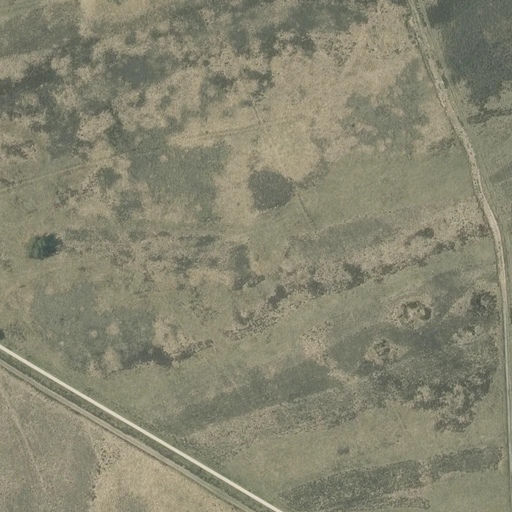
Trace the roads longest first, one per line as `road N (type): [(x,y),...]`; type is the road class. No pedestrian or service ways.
road 1 (track): [(511,458),(500,249),(409,0)]
road 2 (track): [(0,362),(252,511)]
